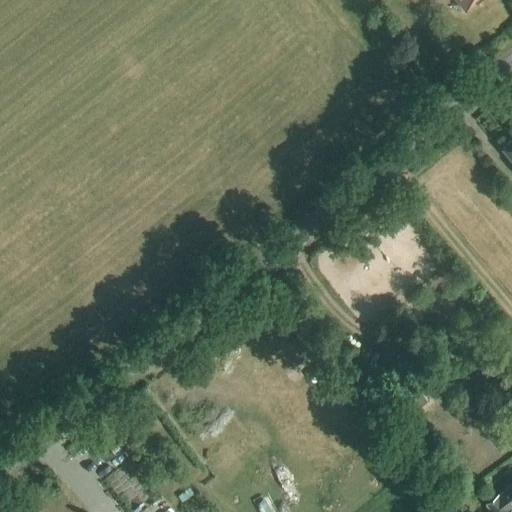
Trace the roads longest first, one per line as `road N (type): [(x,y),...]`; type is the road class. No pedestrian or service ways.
road 1 (tertiary): [(0,473),(511,61)]
road 2 (track): [(390,160),(511,312)]
